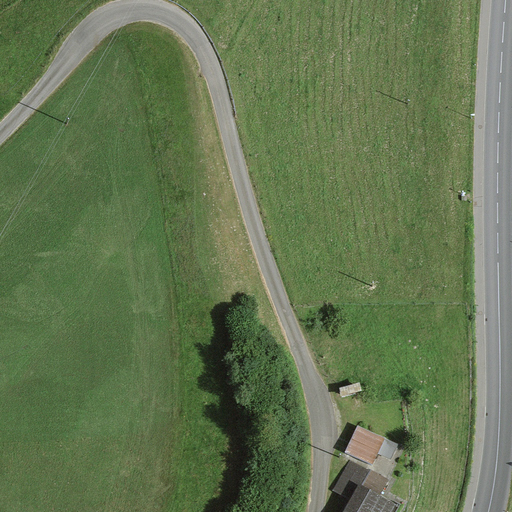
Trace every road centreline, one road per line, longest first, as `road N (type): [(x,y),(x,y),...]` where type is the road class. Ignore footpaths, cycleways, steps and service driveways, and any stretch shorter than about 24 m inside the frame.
road 1 (track): [(0,132),(115,14),(151,10),(193,34),(215,74),(254,226),(312,386),(322,442),(315,511)]
road 2 (tertiary): [(489,511),(499,398),(506,0)]
